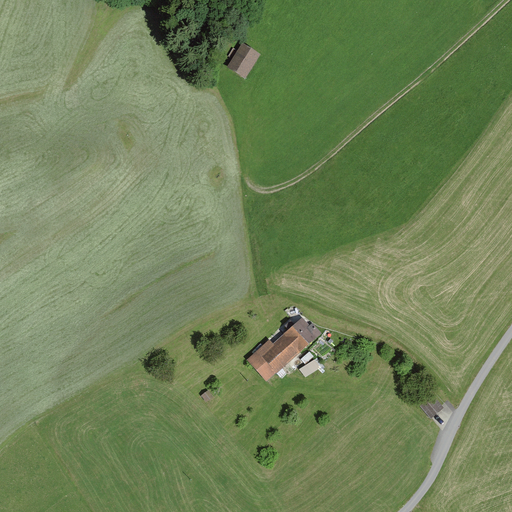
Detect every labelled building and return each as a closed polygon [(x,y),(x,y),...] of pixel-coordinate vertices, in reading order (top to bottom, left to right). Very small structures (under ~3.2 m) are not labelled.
[(260,58),(243,48),(230,71),(246,81),(260,58)] [(269,339),(247,359),(266,381),(318,333),(303,317),(273,343),(269,339)] [(319,353),(302,364),(307,373),(324,362),(319,353)] [(209,388),(201,394),(207,402),(215,396),(209,388)] [(434,395),(420,406),(430,418),(444,407),(434,395)]
